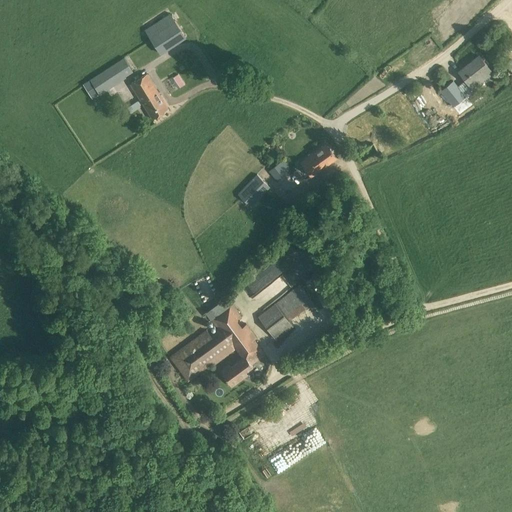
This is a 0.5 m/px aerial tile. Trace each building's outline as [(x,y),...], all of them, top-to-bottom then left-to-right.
[(144,30),(151,40),(160,54),(185,37),(171,13),(144,30)] [(453,80),(452,81),(466,97),(465,95),(472,89),(472,88),(492,73),(478,56),(459,71),(465,80),(458,85),(453,80)] [(92,99),(133,72),(124,58),(83,85),(92,99)] [(147,74),(130,84),(152,118),(168,108),(147,74)] [(176,76),(171,79),(178,89),(183,86),(176,76)] [(452,108),(466,97),(452,81),(439,91),(452,108)] [(336,158),(326,143),(301,162),(311,177),(336,158)] [(360,163),(378,152),(373,143),(366,147),(364,143),(353,150),(360,163)] [(268,172),(276,180),(291,168),(283,159),(268,172)] [(250,207),(270,187),(257,175),(237,195),(250,207)] [(282,271),(304,256),(295,243),(247,277),(258,291),(250,296),(258,307),(291,284),(282,271)] [(276,340),(293,327),(288,321),(313,302),(300,285),(258,316),(276,340)] [(257,337),(254,334),(246,323),(242,327),(237,320),(242,317),(232,304),(230,306),(211,320),(216,328),(209,333),(207,330),(169,357),(187,381),(234,347),(242,358),(222,373),(231,386),(247,374),(246,372),(253,367),(251,365),(263,356),(261,354),(263,352),(258,344),(254,340),(257,337)] [(273,431),(279,440),(306,424),(301,415),(273,431)] [(256,461),(267,455),(256,431),(244,437),(256,461)]
